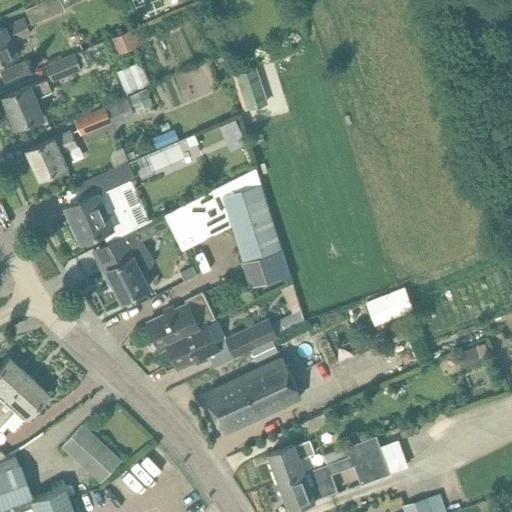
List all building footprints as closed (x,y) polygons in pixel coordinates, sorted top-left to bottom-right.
[(66,9),(65,6),(62,0),(47,0),(28,8),(34,23),(66,9)] [(0,61),(10,57),(17,54),(11,40),(32,31),(26,17),(0,28),(0,61)] [(134,28),(109,39),(115,54),(141,44),(134,28)] [(77,53),(49,65),(55,78),(82,66),(77,53)] [(5,83),(30,72),(25,60),(0,71),(5,83)] [(255,66),(233,74),(244,108),(267,101),(255,66)] [(17,126),(35,118),(44,114),(37,99),(54,91),(47,77),(22,88),(4,96),(17,126)] [(84,133),(112,121),(134,112),(128,97),(78,118),(84,133)] [(235,119),(220,125),(231,150),(245,143),(235,119)] [(40,177),(58,169),(69,164),(63,150),(79,144),(74,130),(45,141),(27,149),(40,177)] [(199,143),(195,133),(185,137),(189,147),(199,143)] [(116,150),(111,159),(114,165),(128,159),(123,147),(116,150)] [(83,198),(67,205),(82,240),(101,232),(103,231),(108,242),(134,229),(115,184),(131,177),(135,176),(128,159),(114,165),(112,166),(76,182),(77,185),(83,198)] [(213,189),(189,201),(199,220),(225,207),(231,224),(250,285),(288,273),(258,174),(256,166),(212,188),(213,189)] [(167,216),(156,221),(161,230),(171,225),(167,216)] [(118,263),(107,268),(115,283),(123,300),(141,291),(148,287),(140,270),(152,265),(153,260),(148,249),(144,240),(144,239),(139,230),(138,227),(134,229),(108,242),(110,246),(116,258),(118,263)] [(193,265),(180,271),(185,280),(197,274),(193,265)] [(405,287),(366,303),(375,325),(414,310),(405,287)] [(201,324),(209,321),(215,318),(202,290),(189,297),(191,301),(148,321),(161,348),(168,345),(167,343),(202,327),(201,324)] [(268,315),(225,335),(235,356),(278,336),(268,315)] [(202,327),(168,343),(169,345),(179,367),(197,359),(207,354),(221,347),(218,339),(209,321),(201,324),(202,327)] [(272,340),(251,350),(256,361),(278,351),(272,340)] [(485,343),(475,346),(478,357),(488,353),(485,343)] [(478,357),(475,346),(457,352),(462,370),(480,364),(478,357)] [(0,402),(27,373),(8,356),(0,365),(0,402)] [(224,431),(242,423),(300,397),(282,357),(206,392),(224,431)] [(27,373),(0,402),(0,459),(6,457),(0,450),(0,422),(14,408),(21,414),(22,413),(25,415),(33,406),(47,392),(27,373)] [(101,480),(120,459),(82,425),(63,445),(101,480)] [(315,498),(338,490),(331,472),(354,464),(361,483),(390,472),(376,434),(346,445),(345,444),(344,445),(347,455),(328,462),(305,471),(279,480),(289,509),(315,499),(315,498)] [(279,480),(305,471),(300,456),(314,451),(309,438),(287,446),(269,453),(279,480)] [(35,511),(32,501),(31,498),(15,453),(6,457),(0,459),(0,511),(35,511)] [(31,498),(32,501),(35,511),(72,511),(63,486),(44,493),(31,498)] [(402,505),(404,511),(403,511),(432,511),(426,496),(402,505)]
